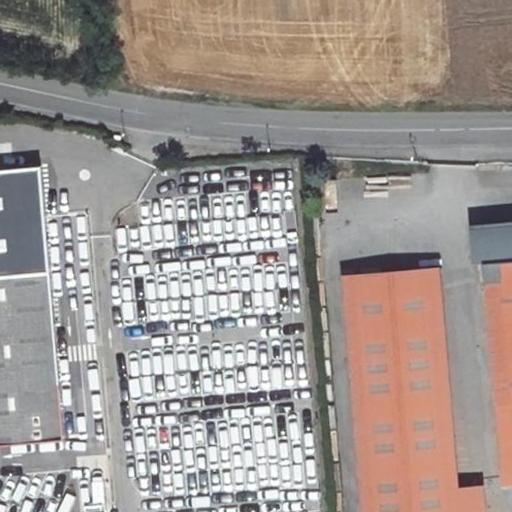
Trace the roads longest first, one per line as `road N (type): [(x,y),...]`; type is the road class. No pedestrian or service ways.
road 1 (tertiary): [(511,131),(261,130),(0,86)]
road 2 (unknown): [(0,155),(78,192),(108,467)]
